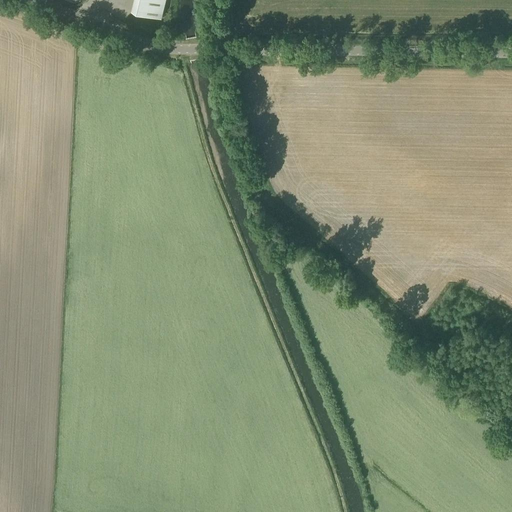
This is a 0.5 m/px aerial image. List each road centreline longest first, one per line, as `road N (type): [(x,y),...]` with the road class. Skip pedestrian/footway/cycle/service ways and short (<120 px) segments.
road 1 (unclassified): [(203,51),(511,54)]
road 2 (unclassified): [(203,51),(159,49),(29,0)]
